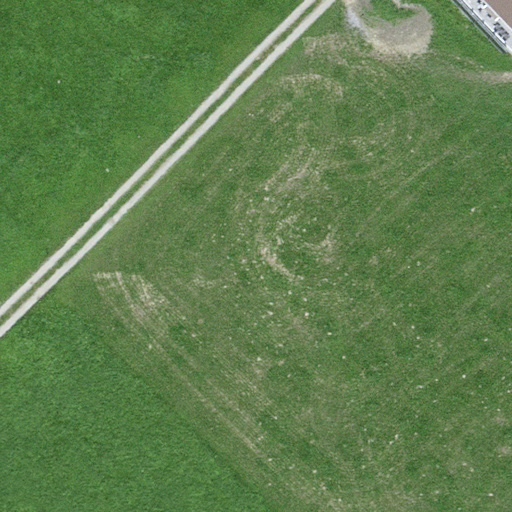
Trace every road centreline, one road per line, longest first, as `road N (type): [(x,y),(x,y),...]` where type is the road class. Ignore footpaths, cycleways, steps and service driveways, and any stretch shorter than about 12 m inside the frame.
road 1 (track): [(0,327),(329,0)]
road 2 (track): [(227,101),(124,0)]
